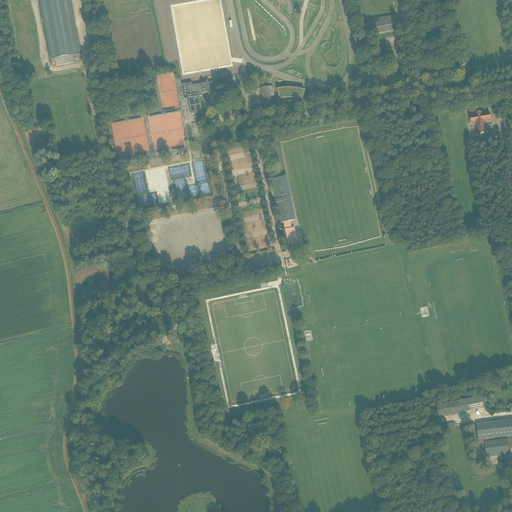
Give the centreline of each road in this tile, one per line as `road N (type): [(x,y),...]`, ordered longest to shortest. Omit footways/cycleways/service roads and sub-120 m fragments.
road 1 (unclassified): [(257,120),(387,94),(511,92)]
road 2 (track): [(32,0),(52,70),(87,56),(75,0)]
